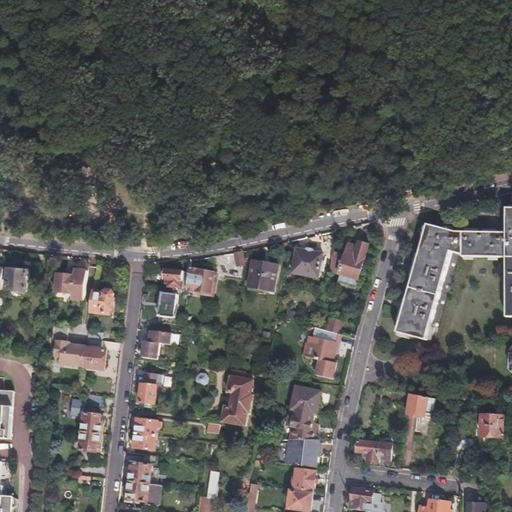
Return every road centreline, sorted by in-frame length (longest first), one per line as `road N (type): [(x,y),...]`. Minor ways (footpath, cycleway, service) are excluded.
road 1 (residential): [(395,210),(339,472)]
road 2 (residential): [(395,210),(200,252),(138,255)]
road 3 (residential): [(138,255),(108,511)]
road 4 (residential): [(138,255),(0,241)]
